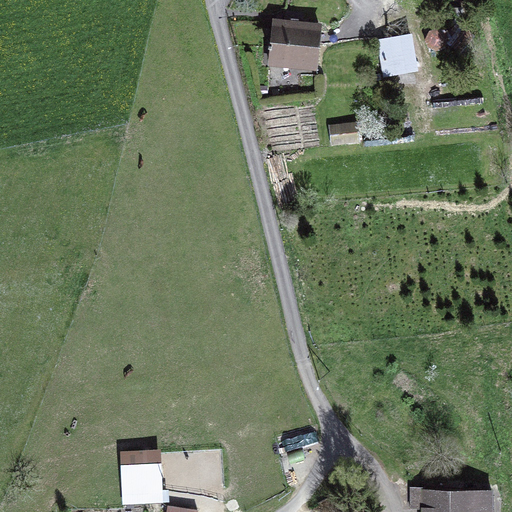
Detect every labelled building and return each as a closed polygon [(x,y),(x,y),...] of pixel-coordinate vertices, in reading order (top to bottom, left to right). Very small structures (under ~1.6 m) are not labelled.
[(322,25),(273,20),(268,68),(317,73),(322,25)] [(413,35),(378,40),(383,78),(418,73),(413,35)] [(358,122),(328,125),(331,146),(360,143),(358,122)] [(123,506),(163,504),(161,451),(120,453),(123,506)] [(419,507),(419,511),(492,511),(493,485),(411,484),(410,506),(419,507)]
